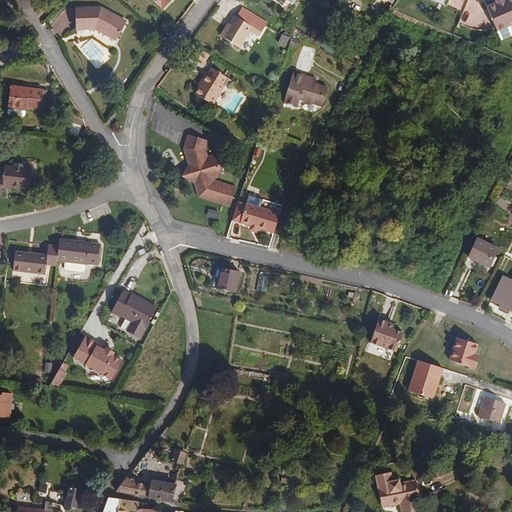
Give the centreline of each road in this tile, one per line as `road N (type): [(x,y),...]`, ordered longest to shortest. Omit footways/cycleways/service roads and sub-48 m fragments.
road 1 (residential): [(511,340),(374,283),(180,239),(164,245)]
road 2 (residential): [(164,245),(193,323),(193,363),(181,395),(124,461)]
road 3 (residential): [(206,0),(143,89),(127,166)]
road 4 (residential): [(127,166),(42,34)]
road 5 (residential): [(0,227),(137,185)]
road 6 (unclassified): [(124,461),(50,439),(0,436)]
